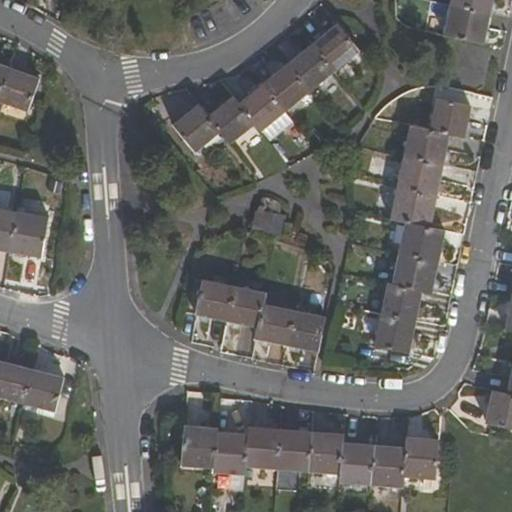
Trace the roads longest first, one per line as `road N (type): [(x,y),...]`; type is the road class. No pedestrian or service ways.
road 1 (residential): [(511,103),(456,364),(426,394),(385,402),(179,369),(117,347)]
road 2 (residential): [(117,347),(95,80)]
road 3 (residential): [(95,80),(134,82),(203,67),(256,39),(297,0)]
road 4 (residential): [(132,511),(117,347)]
road 5 (residential): [(117,347),(0,313)]
